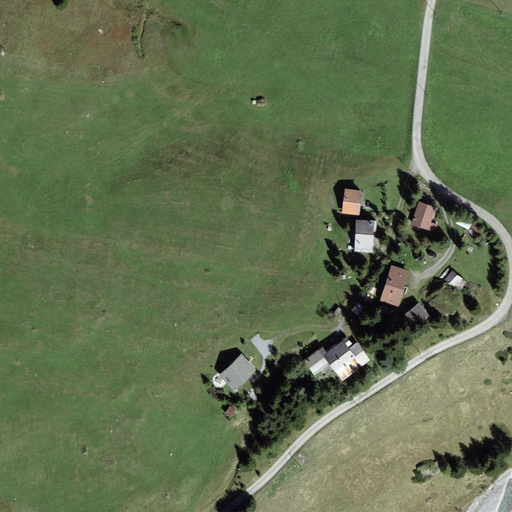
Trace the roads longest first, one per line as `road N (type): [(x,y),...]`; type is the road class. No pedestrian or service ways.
road 1 (track): [(225,511),(318,424),(444,342),(496,319),(511,292)]
road 2 (track): [(511,249),(489,215),(440,189),(418,160),(433,0)]
road 3 (track): [(265,346),(295,329),(338,329),(392,233),(418,160)]
